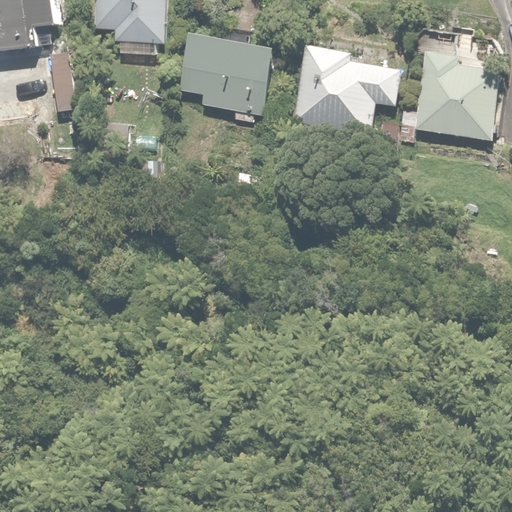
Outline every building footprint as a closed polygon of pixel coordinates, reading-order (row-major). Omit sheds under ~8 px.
[(68,22),(65,0),(0,0),(7,49),(47,44),(45,25),(68,22)] [(99,0),(98,25),(125,26),(124,51),(159,52),(160,42),(175,42),(176,2),(176,0),(99,0)] [(285,45),(194,30),(184,89),(208,92),(206,104),(241,109),(240,117),(259,120),(261,112),(274,114),(285,45)] [(482,51),(431,45),(420,127),(500,137),(508,75),(480,71),(482,51)] [(419,71),(311,48),(297,119),(374,136),(381,102),(401,106),(404,94),(414,96),(419,71)] [(80,49),(57,51),(61,110),(85,108),(80,49)]
